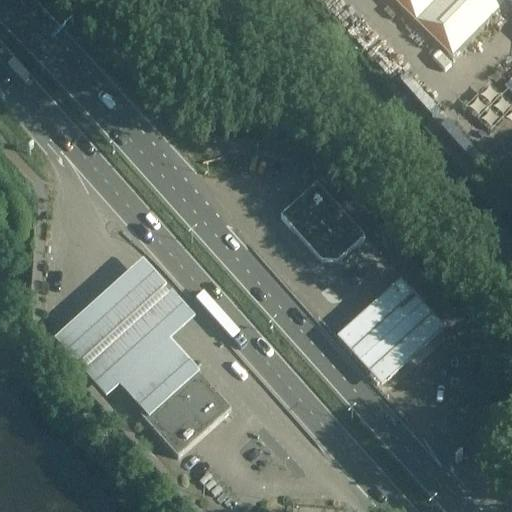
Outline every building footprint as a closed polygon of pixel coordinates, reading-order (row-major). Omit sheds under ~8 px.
[(511,0),(388,0),(452,63),(506,8),(511,13),(511,0)] [(365,242),(316,189),(313,192),(280,221),(283,224),(290,232),(321,266),(329,266),(337,267),(340,265),(363,244),(365,242)] [(79,367),(163,294),(166,292),(142,265),(52,343),(76,370),(79,367)] [(400,287),(338,343),(378,390),(443,336),(400,287)] [(84,373),(168,300),(163,294),(79,367),(84,373)] [(168,300),(84,373),(81,375),(105,403),(119,390),(147,422),(198,377),(171,345),(195,324),(171,297),(168,300)] [(226,418),(231,414),(231,413),(196,374),(194,372),(193,372),(192,373),(190,375),(191,375),(169,395),(147,414),(146,414),(142,418),(141,419),(140,420),(141,421),(176,460),(177,461),(178,461),(226,418)]
